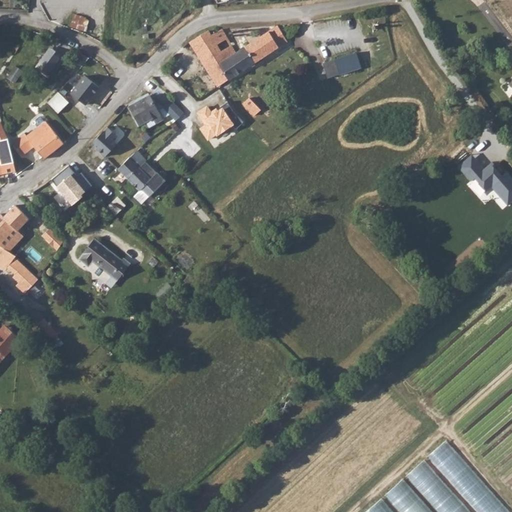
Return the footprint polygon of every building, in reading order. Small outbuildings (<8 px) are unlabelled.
[(203,29),(190,38),(220,84),(288,39),(277,22),(237,49),(222,26),(211,32),(209,27),(203,29)] [(58,48),(54,45),(39,64),(48,70),(60,55),(56,51),(58,48)] [(357,51),(324,62),(329,78),(362,67),(357,51)] [(96,80),(89,74),(94,68),(87,62),(66,85),(80,98),(76,104),(87,115),(97,104),(85,93),(96,80)] [(170,119),(172,121),(175,119),(184,111),(160,87),(151,95),(149,93),(130,102),(140,121),(146,118),(150,124),(164,116),(167,120),(170,119)] [(49,102),(59,112),(70,102),(60,91),(49,102)] [(243,100),(256,114),(262,108),(250,95),(243,100)] [(209,140),(241,120),(230,102),(214,111),(209,104),(197,111),(205,124),(201,127),(209,140)] [(35,144),(46,156),(62,143),(65,141),(47,118),(28,133),(26,130),(13,140),(23,152),(35,144)] [(2,119),(0,119),(0,139),(8,136),(2,119)] [(118,133),(108,123),(92,139),(106,152),(118,140),(114,137),(118,133)] [(8,148),(0,150),(4,169),(13,168),(8,148)] [(134,151),(119,165),(130,177),(141,165),(140,163),(143,160),(134,151)] [(94,186),(83,172),(79,175),(70,164),(51,180),(72,205),(94,186)] [(141,165),(130,177),(140,187),(143,185),(151,193),(164,182),(155,173),(152,176),(148,172),(141,165)] [(102,186),(94,194),(119,216),(124,212),(119,208),(122,204),(102,186)] [(0,214),(0,243),(6,248),(15,237),(22,230),(15,224),(29,209),(19,199),(6,214),(3,211),(0,214)] [(43,217),(36,224),(60,246),(65,239),(43,217)] [(96,237),(81,256),(89,263),(87,266),(94,271),(94,277),(101,276),(107,280),(113,274),(119,278),(133,261),(125,255),(123,258),(96,237)] [(0,243),(0,263),(6,268),(8,266),(17,272),(19,269),(25,275),(30,270),(21,260),(22,259),(6,248),(0,243)] [(169,282),(158,291),(163,297),(174,288),(169,282)] [(44,319),(36,327),(44,335),(52,328),(44,319)] [(391,511),(381,500),(365,511),(391,511)]
